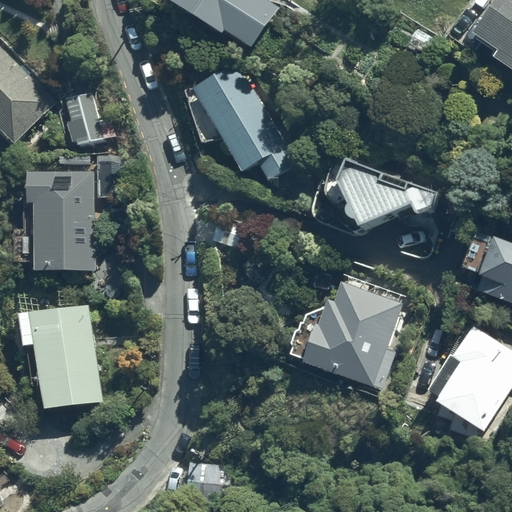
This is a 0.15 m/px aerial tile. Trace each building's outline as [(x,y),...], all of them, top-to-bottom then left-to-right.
[(173,0),(227,34),(229,31),(254,47),(279,8),(265,0),(173,0)] [(511,0),(500,0),(477,32),(502,50),(498,56),(511,66),(511,0)] [(444,42),(420,26),(410,42),(434,58),(444,42)] [(60,99),(0,41),(0,125),(18,143),(60,99)] [(301,167),(242,65),(198,90),(246,172),(260,163),(272,184),(301,167)] [(66,98),(79,145),(107,137),(95,90),(66,98)] [(128,155),(100,155),(101,197),(128,196),(128,155)] [(436,216),(443,195),(338,161),(317,225),(355,237),(405,213),(410,223),(413,224),(419,225),(437,246),(443,232),(436,216)] [(100,271),(97,170),(32,172),(33,203),(27,203),(28,228),(17,228),(18,262),(41,262),(41,273),(100,271)] [(225,215),(216,241),(258,255),(267,229),(225,215)] [(511,301),(511,238),(506,236),(504,240),(486,232),(472,267),(492,275),(486,292),(511,301)] [(318,337),(308,362),(385,393),(418,312),(346,284),(339,302),(333,299),(323,322),(321,322),(320,324),(315,322),(311,334),(318,337)] [(28,347),(39,345),(48,411),(105,404),(93,305),(24,313),(28,347)] [(511,395),(511,350),(476,328),(475,330),(470,327),(448,360),(458,366),(438,398),(447,404),(445,406),(488,433),(511,395)] [(234,470),(193,468),(191,507),(232,508),(234,470)]
